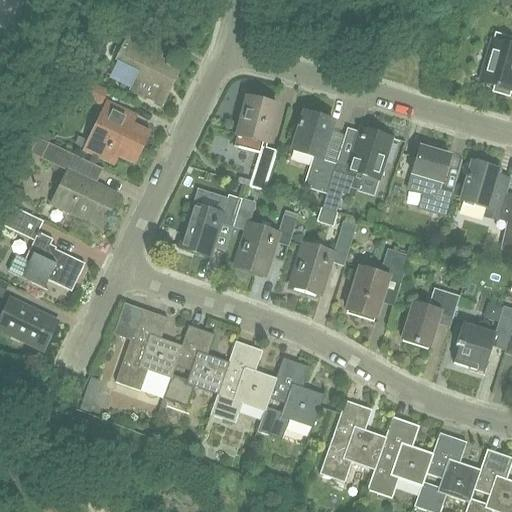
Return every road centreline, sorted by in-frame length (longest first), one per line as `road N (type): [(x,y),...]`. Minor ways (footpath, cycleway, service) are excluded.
road 1 (residential): [(511,423),(416,394),(305,335),(119,271)]
road 2 (residential): [(511,137),(220,58)]
road 3 (residential): [(119,271),(220,58)]
